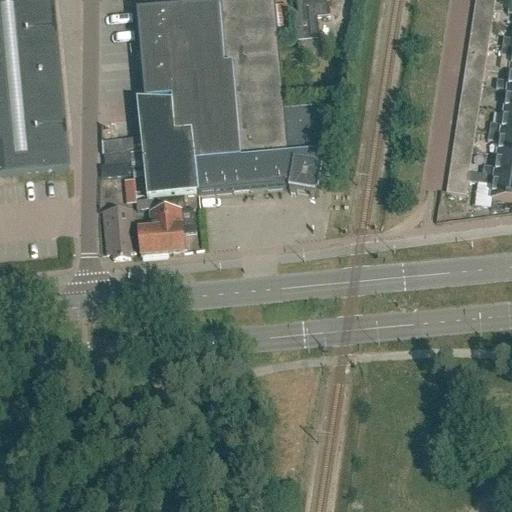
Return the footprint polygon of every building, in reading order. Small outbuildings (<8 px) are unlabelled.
[(52,0),(0,0),(0,178),(18,177),(48,174),(52,174),(68,172),(52,0)] [(173,101),(174,105),(177,138),(193,136),(199,197),(286,189),(291,194),(318,199),(323,171),(320,170),(319,157),(326,156),(321,111),(286,114),(275,0),(180,0),(182,12),(140,16),(148,103),(173,101)] [(295,0),(297,17),(295,17),(297,44),(318,43),(317,20),(330,19),(329,7),(325,7),(324,0),(295,0)] [(494,15),(496,5),(476,2),(475,12),(494,15)] [(470,45),(489,48),(491,38),(471,35),(470,45)] [(488,58),(489,48),(470,45),(468,55),(488,58)] [(463,88),(483,90),(484,81),(465,78),(463,88)] [(481,100),(483,90),(463,88),(462,97),(481,100)] [(193,136),(177,138),(174,105),(139,105),(143,153),(148,203),(154,202),(155,212),(155,217),(149,217),(150,227),(146,228),(146,234),(139,234),(142,261),(185,258),(184,238),(198,236),(195,212),(186,213),(185,199),(199,197),(193,136)] [(511,138),(511,116),(506,116),(502,137),(511,138)] [(457,130),(476,133),(478,123),(458,120),(457,130)] [(475,143),(476,133),(457,130),(455,140),(475,143)] [(511,160),(511,138),(502,137),(499,158),(511,160)] [(135,192),(138,214),(155,212),(154,202),(148,203),(143,153),(105,157),(105,158),(106,169),(101,170),(102,181),(133,178),(135,192)] [(511,182),(511,160),(499,158),(496,180),(511,182)] [(450,173),(470,176),(471,166),(452,163),(450,173)] [(468,186),(470,176),(450,173),(449,183),(468,186)] [(468,185),(482,187),(483,178),(470,176),(468,185)] [(511,205),(511,182),(496,180),(492,202),(511,205)] [(131,262),(130,257),(136,256),(133,213),(104,216),(107,259),(113,259),(113,263),(131,262)]
